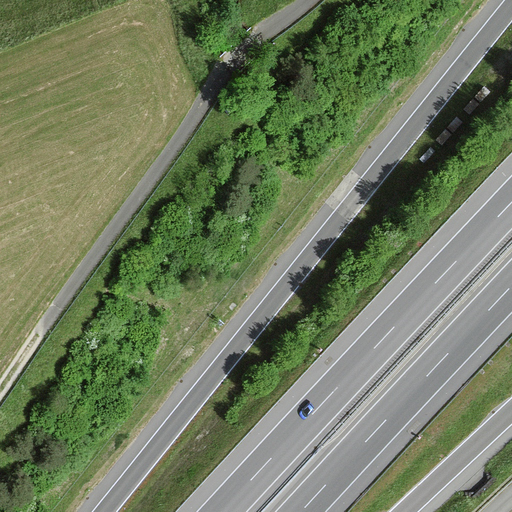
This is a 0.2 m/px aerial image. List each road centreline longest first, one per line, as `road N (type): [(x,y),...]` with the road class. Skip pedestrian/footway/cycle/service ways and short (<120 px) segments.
road 1 (motorway): [(511,5),(104,511)]
road 2 (track): [(310,0),(215,81),(0,390)]
road 3 (motorway): [(511,201),(221,511)]
road 4 (motorway): [(300,511),(511,285)]
road 5 (motorway): [(403,511),(511,410)]
